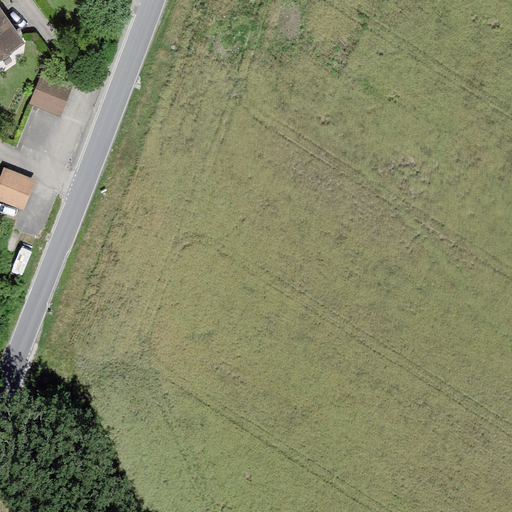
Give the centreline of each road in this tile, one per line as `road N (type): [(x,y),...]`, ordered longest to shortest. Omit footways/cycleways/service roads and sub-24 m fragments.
road 1 (tertiary): [(0,406),(83,187)]
road 2 (tertiary): [(83,187),(154,0)]
